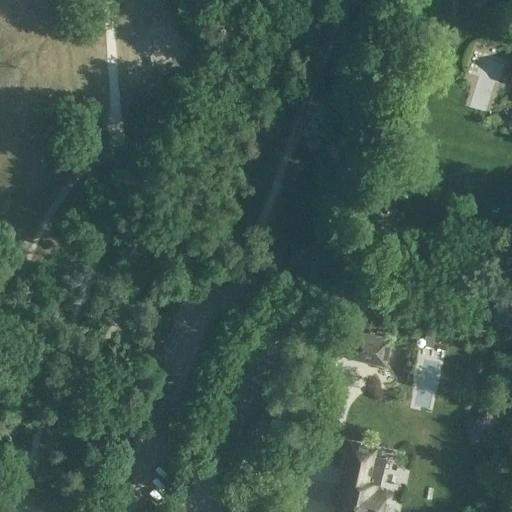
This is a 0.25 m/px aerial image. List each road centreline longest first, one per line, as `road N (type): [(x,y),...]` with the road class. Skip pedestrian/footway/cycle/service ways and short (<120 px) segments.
road 1 (track): [(319,0),(81,372),(28,511)]
road 2 (track): [(235,284),(330,73),(354,38),(354,0)]
